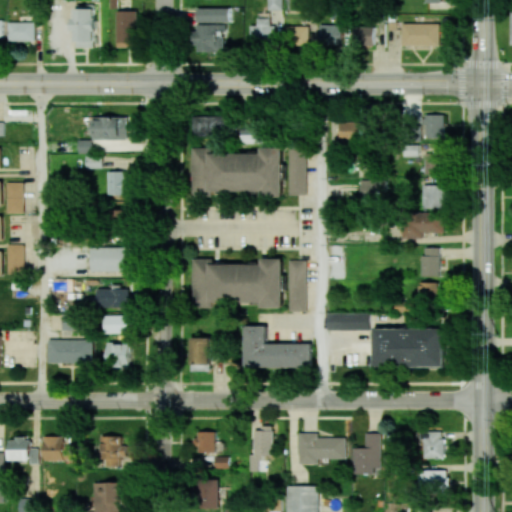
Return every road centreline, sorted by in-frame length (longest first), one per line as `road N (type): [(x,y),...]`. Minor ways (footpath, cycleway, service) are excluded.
road 1 (residential): [(0,399),(484,400)]
road 2 (secondary): [(482,85),(0,84)]
road 3 (residential): [(164,511),(164,84)]
road 4 (secondary): [(484,511),(482,85)]
